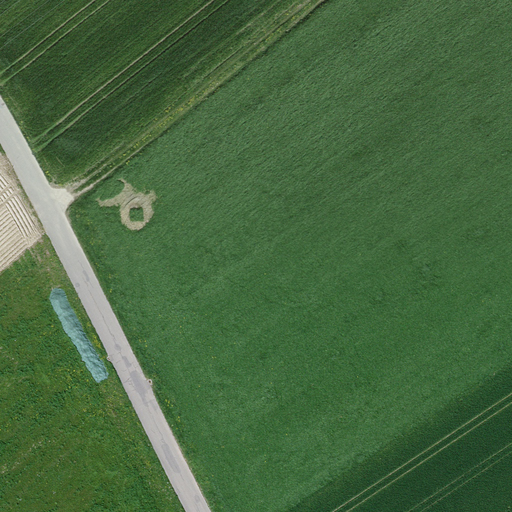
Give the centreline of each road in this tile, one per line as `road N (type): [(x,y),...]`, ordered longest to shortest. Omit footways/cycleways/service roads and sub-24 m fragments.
road 1 (unclassified): [(188,511),(0,121)]
road 2 (track): [(318,0),(48,213)]
